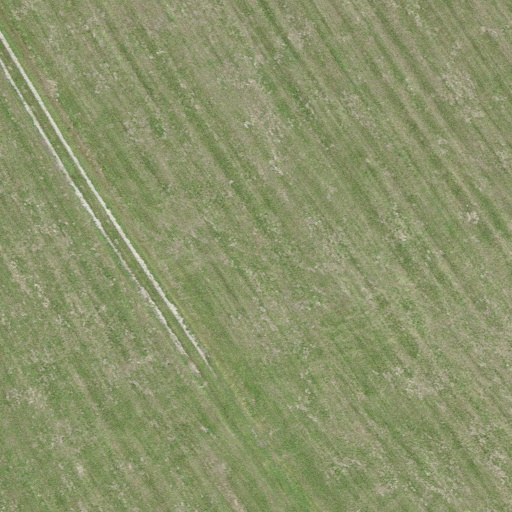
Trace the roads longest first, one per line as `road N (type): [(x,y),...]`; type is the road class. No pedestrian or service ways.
road 1 (track): [(0,46),(210,380)]
road 2 (track): [(291,511),(210,380)]
